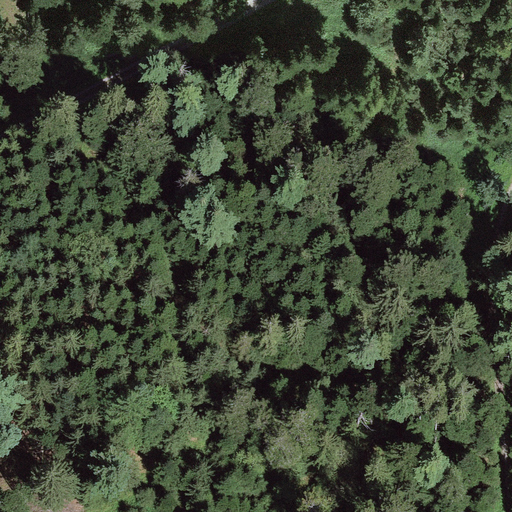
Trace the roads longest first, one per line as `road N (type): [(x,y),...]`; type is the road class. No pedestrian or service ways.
road 1 (track): [(505,511),(484,288),(511,191)]
road 2 (track): [(0,143),(268,0)]
